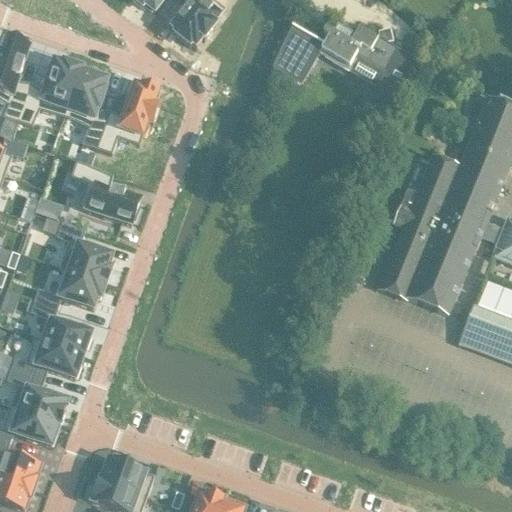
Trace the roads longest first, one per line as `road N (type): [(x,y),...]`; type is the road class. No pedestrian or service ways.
road 1 (residential): [(84,428),(201,89)]
road 2 (residential): [(318,511),(84,428)]
road 3 (residential): [(0,16),(135,64)]
